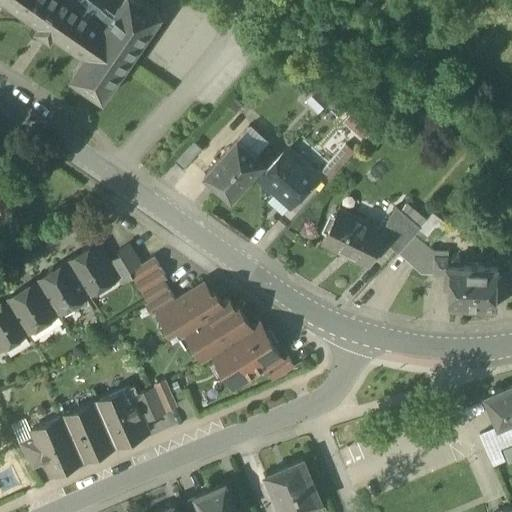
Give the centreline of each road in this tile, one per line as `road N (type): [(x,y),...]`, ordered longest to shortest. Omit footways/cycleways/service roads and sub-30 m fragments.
road 1 (residential): [(368,334),(289,298),(0,98)]
road 2 (residential): [(368,334),(339,385),(305,409),(67,511)]
road 3 (unknown): [(358,475),(436,447),(467,423),(456,348)]
road 4 (residential): [(511,343),(456,348),(368,334)]
